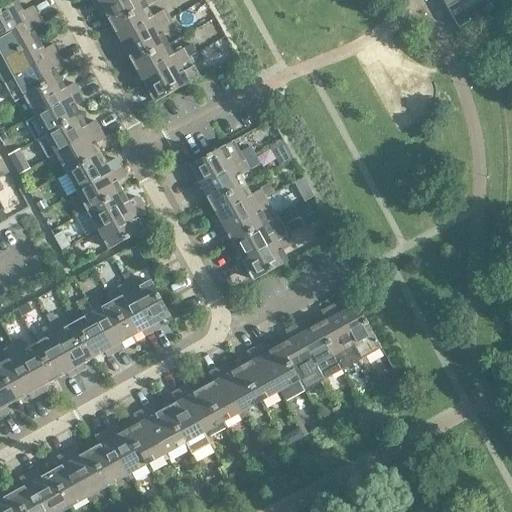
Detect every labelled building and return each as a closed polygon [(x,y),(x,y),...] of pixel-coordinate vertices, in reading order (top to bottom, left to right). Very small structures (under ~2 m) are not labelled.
[(93,4),(96,10),(114,0),(98,0),(99,1),(93,4)] [(105,14),(112,26),(146,7),(155,2),(153,0),(114,0),(96,10),(100,17),(105,14)] [(441,0),(458,29),(462,26),(502,4),(499,0),(441,0)] [(0,36),(36,16),(31,8),(22,12),(16,1),(0,10),(0,36)] [(114,41),(117,48),(165,21),(160,13),(152,17),(146,7),(112,26),(119,38),(114,41)] [(0,61),(38,40),(32,30),(41,25),(36,16),(0,36),(0,61)] [(126,51),(133,64),(167,45),(162,35),(170,30),(165,21),(117,48),(121,54),(126,51)] [(0,85),(57,54),(52,46),(43,50),(38,40),(0,61),(0,85)] [(135,79),(138,86),(195,54),(190,46),(173,55),(167,45),(133,64),(140,76),(135,79)] [(147,89),(154,103),(197,79),(191,68),(204,61),(199,52),(195,54),(138,86),(142,92),(147,89)] [(15,102),(59,78),(53,68),(62,63),(57,54),(0,85),(0,88),(1,90),(6,87),(15,102)] [(28,116),(30,119),(35,116),(78,93),(73,84),(65,89),(59,78),(15,102),(14,103),(14,104),(25,98),(33,113),(28,116)] [(35,116),(46,135),(80,116),(74,106),(83,101),(78,93),(35,116)] [(48,159),(51,157),(99,131),(94,122),(86,126),(80,116),(46,135),(37,140),(48,159)] [(58,157),(67,173),(101,154),(96,144),(104,140),(99,131),(51,157),(53,160),(58,157)] [(192,182),(195,189),(255,155),(251,147),(239,154),(232,142),(190,166),(197,179),(192,182)] [(10,156),(17,169),(28,162),(21,150),(10,156)] [(70,191),(72,195),(120,168),(115,159),(106,164),(101,154),(67,173),(75,188),(70,191)] [(0,188),(2,187),(0,183),(0,177),(9,172),(0,155),(0,188)] [(204,192),(211,204),(244,186),(245,186),(239,176),(260,164),(255,155),(195,189),(199,195),(204,192)] [(80,195),(88,211),(122,192),(116,182),(125,177),(120,168),(72,195),(74,198),(80,195)] [(304,178),(294,183),(298,190),(307,184),(304,178)] [(269,183),(259,189),(260,190),(264,199),(275,193),(269,183)] [(213,219),(216,226),(264,199),(260,190),(250,195),(245,186),(244,186),(211,204),(218,217),(213,219)] [(91,229),(93,233),(141,206),(136,197),(127,202),(122,192),(88,211),(96,226),(91,229)] [(225,230),(232,242),(275,218),(264,199),(216,226),(220,232),(225,230)] [(44,200),(36,204),(40,211),(48,207),(44,200)] [(100,233),(109,250),(143,231),(137,220),(146,215),(141,206),(93,233),(95,236),(100,233)] [(299,217),(286,225),(291,235),(304,228),(299,217)] [(234,257),(237,264),(285,237),(286,237),(275,218),(232,242),(239,255),(234,257)] [(53,236),(61,250),(70,245),(62,231),(53,236)] [(246,267),(254,281),(287,262),(281,251),(290,246),(285,237),(237,264),(241,270),(246,267)] [(126,284),(153,332),(159,329),(156,323),(170,316),(151,281),(140,287),(135,279),(126,284)] [(112,303),(131,337),(144,330),(147,335),(153,332),(126,284),(118,288),(122,297),(112,303)] [(75,324),(93,358),(106,351),(108,356),(115,353),(89,304),(85,298),(78,303),(80,309),(85,318),(75,324)] [(89,304),(115,353),(122,349),(119,344),(131,337),(112,303),(102,308),(97,300),(89,304)] [(340,301),(331,306),(364,365),(367,363),(364,357),(379,349),(379,350),(381,349),(356,304),(345,310),(340,301)] [(28,303),(17,308),(22,317),(32,311),(28,303)] [(327,320),(317,325),(342,369),(357,361),(360,366),(364,365),(331,306),(323,311),(327,320)] [(48,321),(77,374),(83,370),(81,365),(93,358),(75,324),(64,329),(57,317),(49,314),(45,316),(48,321)] [(47,339),(36,345),(55,379),(68,372),(71,377),(77,374),(48,321),(40,326),(42,330),(47,339)] [(303,322),(294,327),(326,385),(329,384),(326,378),(342,369),(317,325),(307,331),(303,322)] [(290,341),(279,347),(304,391),(319,382),(322,387),(326,385),(294,327),(285,332),(290,341)] [(21,342),(12,347),(38,395),(45,391),(42,386),(55,379),(36,345),(26,350),(21,342)] [(264,343),(255,348),(282,396),(285,401),(304,391),(279,347),(269,352),(264,343)] [(8,360),(0,364),(0,369),(17,400),(29,393),(32,398),(38,395),(12,347),(3,351),(8,360)] [(251,362),(241,367),(261,402),(276,394),(278,399),(282,396),(255,348),(247,353),(251,362)] [(227,364),(218,369),(244,418),(247,416),(245,411),(261,402),(241,367),(231,373),(227,364)] [(0,414),(1,416),(7,412),(4,407),(17,400),(0,369),(0,414)] [(214,383),(204,389),(222,422),(237,414),(240,420),(244,418),(218,369),(209,374),(214,383)] [(189,385),(180,390),(206,438),(225,428),(222,422),(204,389),(194,394),(189,385)] [(176,404),(166,410),(185,444),(200,435),(202,440),(206,438),(180,390),(171,395),(176,404)] [(150,406),(142,411),(168,459),(172,457),(169,452),(185,444),(166,410),(156,415),(150,406)] [(332,410),(337,419),(344,415),(339,406),(332,410)] [(138,425),(127,430),(146,465),(162,456),(165,461),(168,459),(142,411),(133,416),(138,425)] [(112,427),(104,432),(130,481),(133,479),(130,473),(146,465),(127,430),(117,436),(112,427)] [(99,446),(89,452),(108,486),(124,477),(127,482),(130,481),(104,432),(95,437),(99,446)] [(287,435),(282,437),(287,446),(294,442),(292,437),(287,435)] [(75,448),(66,453),(92,502),(96,499),(93,494),(108,486),(89,452),(79,457),(75,448)] [(62,467),(52,472),(71,507),(86,498),(89,503),(92,502),(66,453),(57,458),(62,467)] [(37,469),(28,474),(48,511),(61,511),(71,507),(52,472),(41,478),(37,469)] [(24,488),(14,493),(24,511),(48,511),(28,474),(19,479),(24,488)] [(194,482),(185,488),(191,499),(201,494),(194,482)] [(0,492),(0,511),(24,511),(14,493),(4,499),(0,492)] [(158,494),(149,499),(154,509),(164,504),(158,494)]
